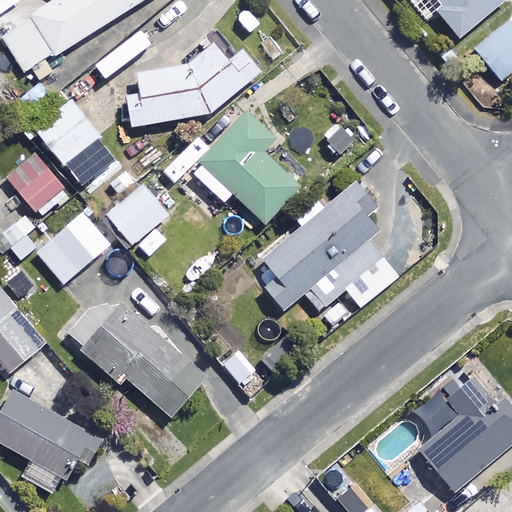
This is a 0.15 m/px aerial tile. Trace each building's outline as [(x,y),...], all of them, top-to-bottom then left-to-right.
[(149,0),(64,0),(4,39),(29,77),(149,0)] [(511,1),(510,0),(408,0),(427,24),(440,14),(461,40),(511,1)] [(511,75),(511,25),(509,23),(475,52),(502,84),(511,75)] [(261,77),(245,54),(231,64),(218,45),(185,67),(141,76),(145,97),(130,99),(136,130),(213,116),(261,77)] [(103,139),(75,104),(38,133),(67,169),(103,139)] [(279,139),(251,113),(193,172),(227,205),(236,196),(267,226),(303,189),(266,153),(279,139)] [(66,190),(38,156),(10,180),(38,213),(66,190)] [(393,222),(360,183),(327,211),(318,201),(297,219),(305,227),(265,261),(280,279),(267,289),(288,314),(307,299),(320,315),(384,260),(369,242),(393,222)] [(172,217),(145,186),(109,217),(136,248),(172,217)] [(112,248),(86,216),(40,254),(65,286),(112,248)] [(16,249),(37,232),(26,219),(5,236),(16,249)] [(226,263),(192,221),(171,238),(204,280),(226,263)] [(48,346),(0,287),(0,360),(12,375),(48,346)] [(208,382),(124,307),(110,322),(95,308),(68,338),(123,387),(129,380),(174,420),(208,382)] [(511,405),(494,385),(474,379),(452,398),(446,390),(417,415),(438,440),(422,453),(457,494),(511,447),(511,405)] [(94,441),(16,394),(0,420),(0,442),(35,463),(25,479),(59,499),(94,441)]
